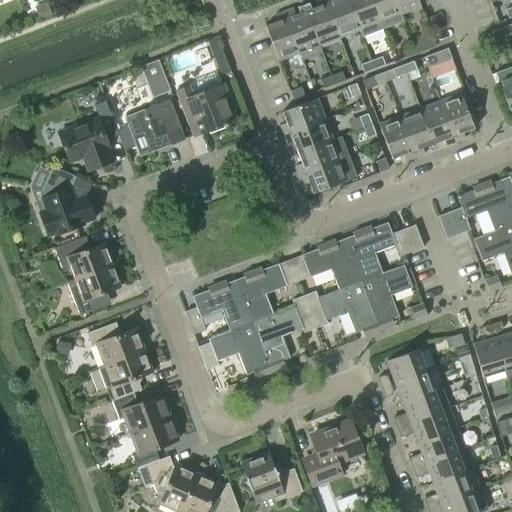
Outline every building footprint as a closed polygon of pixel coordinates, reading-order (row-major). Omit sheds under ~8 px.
[(315,7),(305,10),(318,45),(338,37),(323,0),(316,0),(313,1),(315,7)] [(323,0),(338,37),(358,30),(347,0),(323,0)] [(347,0),(358,30),(359,29),(362,37),(382,29),(370,0),(347,0)] [(370,0),(382,29),(402,22),(399,14),(393,0),(370,0)] [(393,0),(399,14),(420,6),(417,0),(393,0)] [(48,5),(37,9),(40,20),(52,15),(48,5)] [(293,9),(283,13),(298,52),(302,60),(321,53),(318,45),(305,10),(295,14),(293,9)] [(298,52),(283,13),(273,16),(275,22),(264,26),(277,60),(298,52)] [(511,23),(501,28),(504,37),(511,33),(511,23)] [(504,37),(501,28),(491,32),(494,41),(504,37)] [(431,35),(410,43),(414,54),(435,46),(431,35)] [(230,71),(216,37),(207,41),(220,75),(230,71)] [(414,54),(410,43),(411,45),(400,49),(403,58),(414,54)] [(423,57),(427,68),(451,59),(447,48),(423,57)] [(381,56),(370,61),(374,69),(384,65),(381,56)] [(151,96),(168,89),(157,59),(139,66),(151,96)] [(374,69),(370,61),(359,65),(363,73),(374,69)] [(413,61),(402,65),(405,74),(416,70),(413,61)] [(405,74),(402,65),(391,69),(394,78),(405,74)] [(511,66),(495,73),(511,119),(511,66)] [(341,72),(330,76),(333,85),(344,80),(341,72)] [(333,85),(330,76),(320,80),(323,89),(333,85)] [(361,81),(364,89),(375,85),(372,77),(361,81)] [(347,87),(351,98),(360,94),(356,84),(347,87)] [(236,119),(222,85),(191,97),(187,87),(176,91),(188,125),(200,120),(204,132),(236,119)] [(289,91),(292,100),(303,96),(300,87),(289,91)] [(460,94),(439,102),(455,142),(464,138),(462,132),(473,128),(460,94)] [(280,125),(284,134),(323,119),(316,99),(281,112),(285,123),(280,125)] [(163,148),(159,136),(180,129),(169,100),(123,117),(127,127),(116,131),(123,151),(134,147),(138,157),(163,148)] [(439,102),(419,109),(432,144),(443,140),(445,146),(455,142),(439,102)] [(419,109),(399,117),(414,157),(423,154),(421,148),(432,144),(419,109)] [(96,117),(96,119),(58,133),(69,162),(83,157),(88,171),(112,161),(104,140),(117,135),(112,121),(109,112),(96,117)] [(359,117),(363,128),(371,124),(367,114),(359,117)] [(414,157),(399,117),(378,125),(391,159),(402,155),(404,161),(414,157)] [(293,142),(297,152),(331,139),(323,119),(284,134),(287,144),(293,142)] [(371,124),(363,128),(362,128),(367,138),(375,135),(371,124)] [(296,166),(299,175),(348,156),(341,136),(332,139),(331,139),(297,152),(301,164),(296,166)] [(348,156),(299,175),(303,184),(308,182),(312,194),(356,177),(348,156)] [(375,161),(380,172),(388,169),(384,158),(375,161)] [(45,211),(39,213),(40,218),(40,220),(41,223),(41,226),(43,228),(45,231),(47,236),(53,234),(54,235),(83,224),(83,223),(94,219),(84,194),(74,198),(70,187),(74,177),(52,167),(41,190),(44,198),(40,199),(45,211)] [(499,180),(511,213),(511,172),(507,175),(508,177),(499,180)] [(486,210),(493,231),(494,231),(511,224),(511,213),(499,180),(490,184),(489,181),(478,186),(478,188),(456,196),(460,207),(449,212),(458,234),(465,231),(469,240),(472,239),(473,239),(469,228),(468,229),(464,218),(486,210)] [(445,239),(458,234),(449,212),(437,216),(445,239)] [(352,235),(344,239),(360,282),(382,274),(382,273),(374,253),(395,245),(399,256),(410,252),(402,230),(391,234),(386,222),(364,231),(363,229),(351,233),(352,235)] [(511,224),(494,231),(493,231),(472,239),(480,261),(502,253),(510,275),(511,273),(511,224)] [(413,225),(402,230),(410,252),(422,247),(413,225)] [(66,282),(66,283),(111,265),(103,243),(84,251),(79,239),(53,249),(62,272),(70,269),(74,279),(66,282)] [(330,269),(338,290),(360,282),(344,239),(334,242),(333,240),(323,244),(323,246),(300,255),(309,277),(330,269)] [(243,277),(234,280),(250,324),(273,315),(272,314),(265,294),(286,286),(277,264),(254,273),(253,270),(242,275),(243,277)] [(111,265),(66,283),(79,316),(104,306),(100,294),(119,286),(111,265)] [(360,282),(379,331),(391,326),(389,320),(399,317),(390,296),(411,287),(403,265),(382,273),(382,274),(360,282)] [(483,281),(487,291),(500,287),(496,276),(483,281)] [(221,311),(229,331),(229,332),(250,324),(234,280),(225,284),(224,282),(213,286),(214,288),(191,296),(196,308),(183,312),(192,335),(204,330),(200,319),(221,311)] [(314,291),(303,296),(315,328),(327,324),(326,320),(346,312),(355,333),(365,330),(367,336),(379,331),(360,282),(338,290),(317,298),(314,291)] [(273,315),(250,324),(269,372),(281,368),(279,362),(289,358),(281,337),(302,329),(303,333),(315,328),(303,296),(291,300),(293,306),(272,314),(273,315)] [(410,309),(414,319),(426,314),(422,304),(410,309)] [(500,321),(489,324),(492,333),(500,331),(502,327),(500,321)] [(96,345),(104,366),(144,350),(135,328),(119,334),(115,322),(86,334),(91,346),(96,345)] [(229,332),(229,331),(208,339),(208,343),(197,347),(205,370),(217,365),(216,362),(237,353),(245,375),(255,371),(257,377),(269,372),(250,324),(229,332)] [(492,333),(489,324),(480,327),(482,332),(486,335),(492,333)] [(511,332),(494,338),(503,370),(511,367),(511,332)] [(448,338),(452,349),(464,346),(460,334),(448,338)] [(503,370),(494,338),(472,345),(482,377),(503,370)] [(58,341),(56,353),(67,355),(70,343),(58,341)] [(465,346),(452,350),(455,359),(468,354),(465,346)] [(386,361),(394,382),(425,370),(424,369),(434,365),(428,349),(418,353),(417,350),(386,361)] [(106,388),(111,401),(140,390),(136,378),(152,372),(144,350),(104,366),(111,386),(106,388)] [(472,366),(462,370),(465,378),(475,375),(474,372),(472,366)] [(394,382),(401,402),(432,391),(425,370),(394,382)] [(378,378),(381,387),(389,384),(387,378),(383,375),(378,378)] [(389,384),(381,387),(385,397),(389,396),(392,392),(389,384)] [(401,402),(409,423),(449,408),(441,387),(432,391),(401,402)] [(123,418),(129,433),(169,417),(160,396),(137,404),(132,393),(140,390),(111,401),(118,420),(123,418)] [(500,399),(490,403),(494,417),(502,414),(505,413),(500,399)] [(409,423),(417,442),(457,427),(449,408),(409,423)] [(488,417),(485,409),(478,412),(481,420),(488,417)] [(392,417),(396,428),(404,425),(402,417),(398,415),(392,417)] [(132,457),(136,468),(158,460),(154,450),(178,440),(169,417),(129,433),(137,455),(132,457)] [(302,462),(311,485),(341,473),(336,461),(361,452),(350,422),(310,437),(317,456),(302,462)] [(404,425),(396,428),(400,437),(404,436),(407,431),(404,425)] [(417,442),(425,463),(456,451),(455,451),(464,448),(457,427),(417,442)] [(496,445),(488,448),(491,458),(499,456),(496,445)] [(425,463),(432,483),(463,471),(456,451),(425,463)] [(240,464),(255,504),(272,498),(274,502),(301,492),(292,469),(281,473),(274,469),(267,453),(240,464)] [(158,503),(176,511),(179,511),(196,474),(180,467),(178,470),(172,468),(168,456),(158,460),(136,468),(144,489),(152,486),(158,503)] [(408,458),(412,468),(420,465),(417,458),(413,456),(408,458)] [(420,465),(412,468),(415,478),(420,476),(423,472),(420,465)] [(432,483),(440,503),(480,488),(472,468),(463,471),(432,483)] [(196,474),(179,511),(223,511),(225,511),(238,511),(228,483),(217,487),(212,485),(213,481),(196,474)] [(322,510),(333,508),(328,486),(317,488),(322,510)] [(480,488),(440,503),(443,511),(480,511),(488,509),(480,488)] [(354,494),(346,497),(352,511),(359,509),(354,494)] [(423,498),(427,508),(435,505),(433,498),(428,496),(423,498)]
